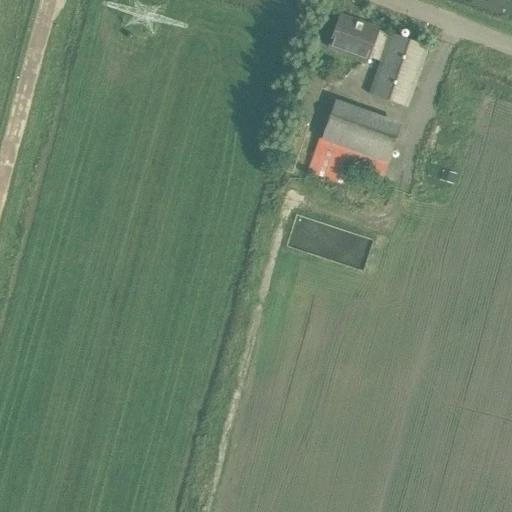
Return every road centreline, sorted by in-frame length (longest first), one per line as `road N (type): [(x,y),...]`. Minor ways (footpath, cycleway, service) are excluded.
road 1 (track): [(454,32),(401,208),(388,223),(291,208),(210,511)]
road 2 (unclassified): [(511,54),(366,0)]
